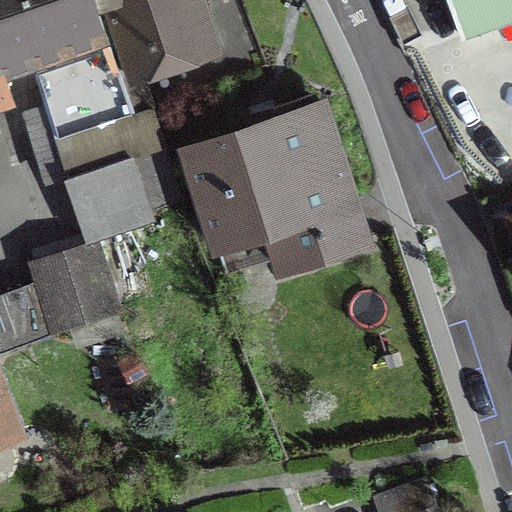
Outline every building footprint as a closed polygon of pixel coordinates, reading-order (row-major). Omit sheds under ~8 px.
[(0,0),(0,57),(1,60),(98,28),(105,49),(112,70),(120,68),(130,64),(109,0),(0,0)] [(214,50),(197,0),(109,0),(130,64),(120,68),(134,112),(154,106),(143,73),(214,50)] [(511,26),(511,0),(447,0),(462,43),(511,26)] [(105,49),(37,72),(78,197),(138,177),(130,154),(166,142),(154,106),(134,112),(120,68),(112,70),(105,49)] [(0,87),(9,85),(1,60),(0,57),(0,87)] [(320,110),(182,155),(213,248),(259,233),(273,274),(364,244),(320,110)] [(511,225),(497,230),(511,274),(511,225)] [(97,244),(33,265),(36,277),(55,329),(117,307),(97,244)] [(0,349),(55,329),(36,277),(0,290),(0,349)] [(0,448),(24,440),(0,372),(0,448)] [(438,511),(426,475),(375,492),(381,511),(438,511)]
